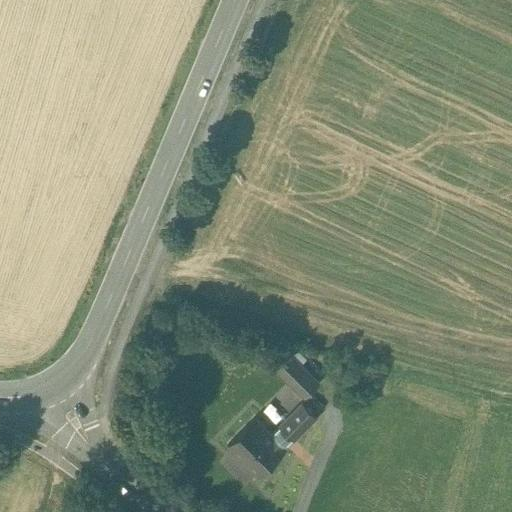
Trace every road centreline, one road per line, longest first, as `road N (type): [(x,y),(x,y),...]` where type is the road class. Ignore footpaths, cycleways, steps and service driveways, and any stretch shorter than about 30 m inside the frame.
road 1 (secondary): [(237,0),(91,338),(54,389)]
road 2 (residential): [(54,389),(98,455),(157,511)]
